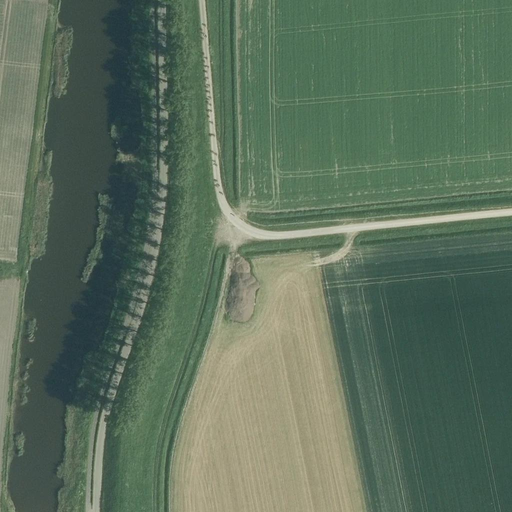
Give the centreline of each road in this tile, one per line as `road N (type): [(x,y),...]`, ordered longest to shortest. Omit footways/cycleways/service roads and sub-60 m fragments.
road 1 (unclassified): [(96,511),(103,425),(157,235),(161,0)]
road 2 (unclassified): [(511,212),(275,236),(240,227),(218,187),(201,0)]
